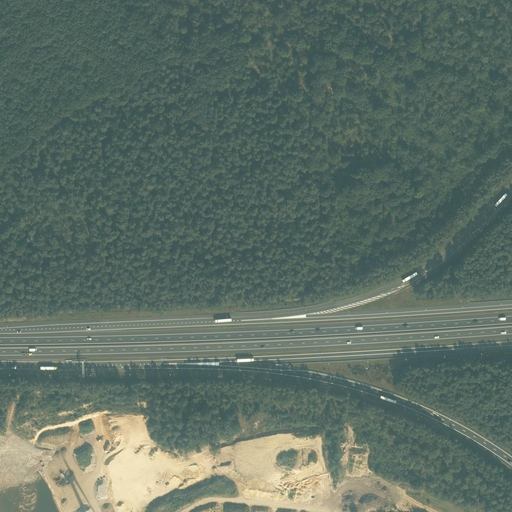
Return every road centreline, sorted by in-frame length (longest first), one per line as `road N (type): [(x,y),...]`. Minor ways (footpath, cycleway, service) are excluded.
road 1 (motorway): [(0,352),(511,329)]
road 2 (motorway): [(511,319),(0,341)]
road 3 (motorway): [(136,364),(339,381),(425,410),(511,459)]
road 4 (motorway): [(136,364),(511,343)]
road 5 (motorway): [(511,190),(404,283),(321,310),(232,322)]
road 6 (motorway): [(511,304),(232,322)]
road 7 (motorway): [(232,322),(0,330)]
road 8 (motorway): [(0,364),(136,364)]
